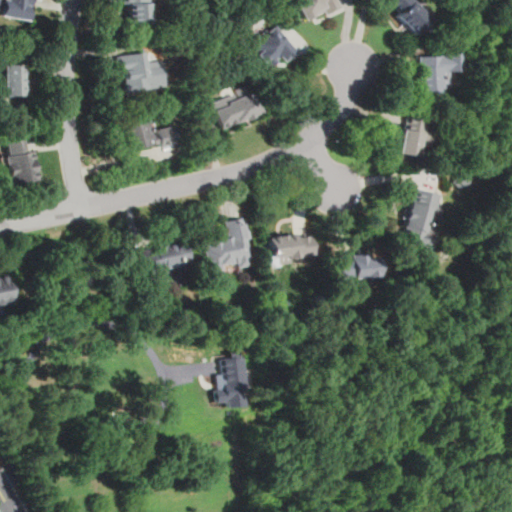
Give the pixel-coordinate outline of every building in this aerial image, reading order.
[(0,0),(0,15),(26,20),(29,0),(0,0)] [(149,0),(122,0),(122,25),(149,25),(149,0)] [(340,6),(337,0),(293,0),(303,22),(340,6)] [(391,14),(414,35),(431,17),(412,0),(386,0),(396,9),(391,14)] [(295,48),(276,25),(266,33),(261,26),(246,38),(269,68),(295,48)] [(117,54),(120,88),(148,85),(145,51),(117,54)] [(462,51),(417,51),(417,98),(440,98),(440,73),(462,73),(462,51)] [(22,97),(22,61),(1,61),(1,97),(22,97)] [(219,128),(260,114),(251,88),(210,102),(219,128)] [(426,119),(405,115),(396,153),(417,157),(426,119)] [(127,152),(176,141),(172,124),(148,129),(145,116),(121,122),(127,152)] [(8,183),(37,179),(32,147),(24,148),(22,138),(2,141),(8,183)] [(440,205),(432,203),(435,191),(411,186),(399,240),(430,248),(440,205)] [(244,216),(221,220),(223,233),(202,236),(208,272),(252,265),(244,216)] [(266,235),(268,262),(311,259),(309,232),(266,235)] [(188,265),(184,239),(138,246),(142,272),(188,265)] [(336,254),(336,277),(376,277),(376,254),(336,254)] [(0,306),(12,304),(5,274),(0,275),(0,306)] [(220,389),(245,386),(242,355),(239,356),(239,351),(230,352),(230,357),(221,358),(223,380),(219,380),(220,389)] [(143,418),(139,436),(152,439),(156,421),(143,418)]
